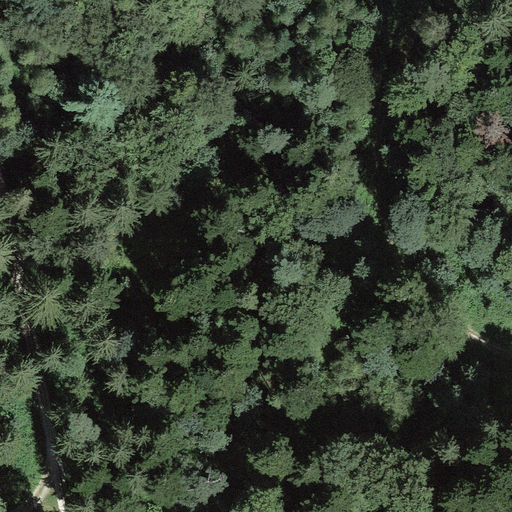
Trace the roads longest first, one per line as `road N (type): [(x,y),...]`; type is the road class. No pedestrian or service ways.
road 1 (track): [(511,358),(476,345),(423,302),(386,234),(372,169),(426,0)]
road 2 (track): [(0,210),(63,511)]
